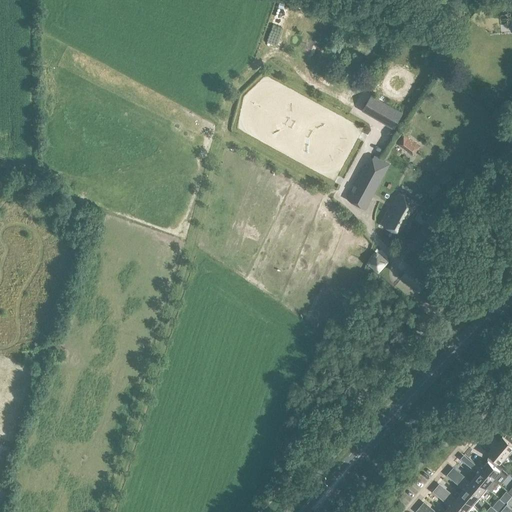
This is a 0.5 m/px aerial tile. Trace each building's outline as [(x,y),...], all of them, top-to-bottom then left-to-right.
[(370,95),(362,110),(394,128),(402,113),(370,95)] [(421,146),(404,134),(398,142),(399,143),(398,144),(414,155),(414,154),(415,155),(421,146)] [(366,166),(348,198),(366,208),(376,189),(382,178),(390,164),(375,156),(368,167),(366,166)] [(435,186),(428,191),(433,198),(440,192),(443,189),(439,184),(436,186),(435,186)] [(382,224),(404,236),(421,205),(399,193),(382,224)] [(411,265),(401,278),(419,293),(429,281),(411,265)] [(63,349),(58,344),(55,341),(49,348),(58,355),(63,349)] [(493,435),(490,439),(509,455),(511,451),(511,429),(504,437),(503,435),(499,440),(493,435)] [(509,455),(490,439),(487,443),(492,448),(489,452),(502,464),(509,455)] [(469,453),(465,460),(471,463),(475,457),(469,453)] [(488,460),(484,465),(479,460),(476,464),(495,480),(502,472),(507,476),(511,472),(502,464),(498,468),(488,460)] [(476,464),(472,468),(478,473),(474,477),(488,488),(491,491),(498,483),(495,480),(476,464)] [(465,477),(462,480),(481,496),(488,488),(474,477),(470,481),(466,477),(465,477)] [(462,480),(458,484),(464,489),(460,493),(474,505),(481,496),(462,480)] [(451,493),(448,497),(465,511),(467,511),(474,505),(460,493),(457,491),(454,495),(452,494),(451,493)] [(465,511),(448,497),(447,497),(444,501),(450,506),(446,510),(448,511),(465,511)]
